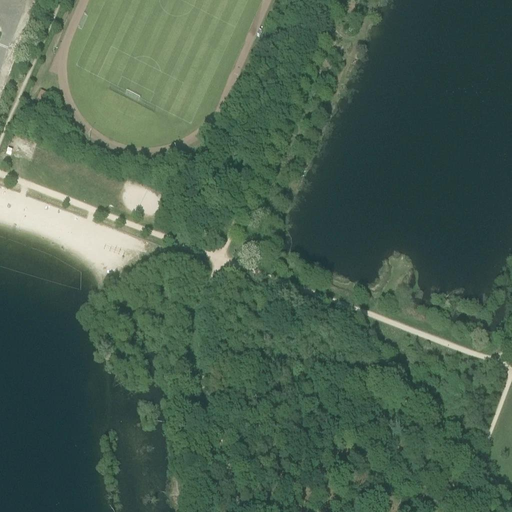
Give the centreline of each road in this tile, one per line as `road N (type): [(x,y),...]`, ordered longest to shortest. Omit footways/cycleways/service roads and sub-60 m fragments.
road 1 (track): [(222,259),(511,367)]
road 2 (track): [(222,259),(0,176)]
road 3 (track): [(60,0),(0,140)]
road 4 (track): [(511,374),(486,455),(511,506)]
